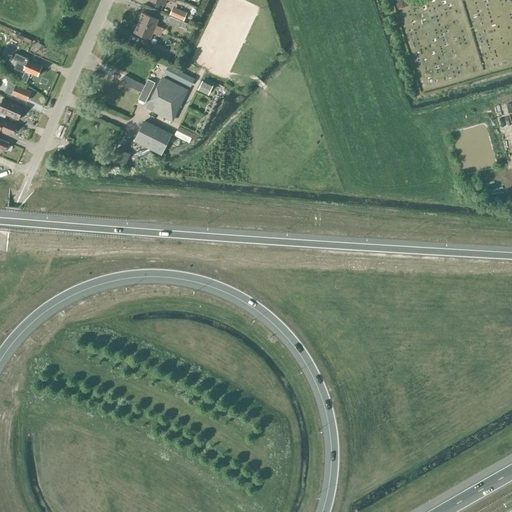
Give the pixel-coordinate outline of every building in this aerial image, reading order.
[(173,7),(170,15),(183,20),(186,13),(173,7)] [(162,32),(163,28),(156,25),(158,19),(142,12),(138,22),(162,32)] [(181,21),(170,16),(167,22),(179,27),(179,26),(181,21)] [(160,36),(162,32),(138,22),(134,32),(150,39),(153,33),(160,36)] [(11,58),(14,51),(5,47),(2,55),(5,56),(4,58),(11,61),(11,58)] [(16,53),(13,59),(18,61),(14,69),(23,73),(24,70),(38,76),(42,66),(28,60),(29,58),(16,53)] [(185,94),(187,89),(190,83),(166,71),(148,107),(172,120),(185,95),(185,94)] [(148,78),(146,83),(125,76),(122,84),(142,91),(138,101),(147,104),(156,81),(148,78)] [(198,90),(208,95),(213,86),(202,81),(198,90)] [(27,101),(31,91),(16,85),(15,86),(10,83),(6,92),(12,94),(27,101)] [(22,109),(23,107),(13,103),(13,102),(3,98),(0,106),(0,111),(18,119),(20,114),(21,114),(23,110),(22,109)] [(13,134),(17,125),(0,117),(0,130),(8,134),(9,132),(13,134)] [(135,140),(162,153),(170,136),(144,122),(135,140)] [(175,137),(190,144),(195,134),(179,127),(175,137)] [(0,148),(5,151),(9,143),(0,138),(0,148)]
